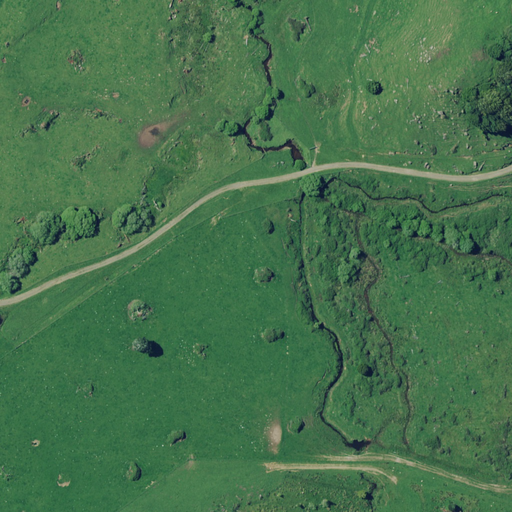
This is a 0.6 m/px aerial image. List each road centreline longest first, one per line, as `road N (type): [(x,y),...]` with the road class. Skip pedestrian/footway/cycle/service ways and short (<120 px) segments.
road 1 (track): [(133,250),(240,186),(315,172),(448,174),(511,160)]
road 2 (track): [(0,355),(133,250)]
road 3 (track): [(0,285),(133,250)]
